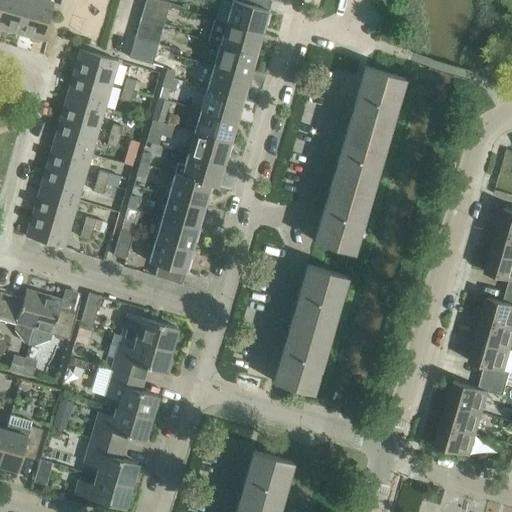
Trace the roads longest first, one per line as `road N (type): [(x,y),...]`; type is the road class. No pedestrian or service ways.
road 1 (residential): [(391,444),(482,136),(511,114)]
road 2 (residential): [(222,309),(0,250)]
road 3 (residential): [(246,209),(247,181),(301,0)]
road 4 (residential): [(0,243),(39,97),(36,73),(0,54)]
road 5 (residential): [(391,444),(205,392)]
road 6 (residential): [(298,221),(339,75)]
road 7 (residential): [(260,360),(298,221)]
road 8 (residential): [(205,392),(191,407),(158,511)]
